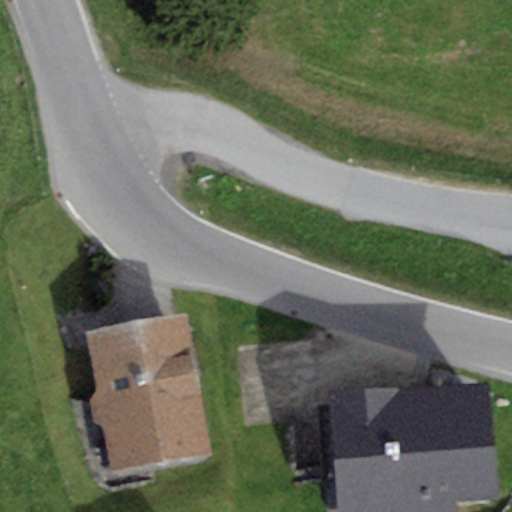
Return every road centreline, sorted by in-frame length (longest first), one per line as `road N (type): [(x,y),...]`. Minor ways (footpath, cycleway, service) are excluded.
road 1 (residential): [(86,115),(132,210),(191,255),(511,346)]
road 2 (unclassified): [(86,115),(183,125),(366,197),(511,223)]
road 3 (residential): [(47,0),(86,115)]
